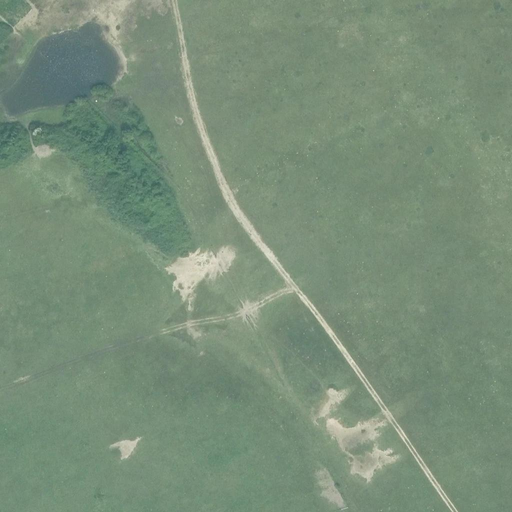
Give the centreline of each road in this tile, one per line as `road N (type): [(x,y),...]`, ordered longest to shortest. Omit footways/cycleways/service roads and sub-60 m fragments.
road 1 (track): [(175,0),(184,72),(225,200),(454,511)]
road 2 (track): [(288,285),(242,310),(0,392)]
